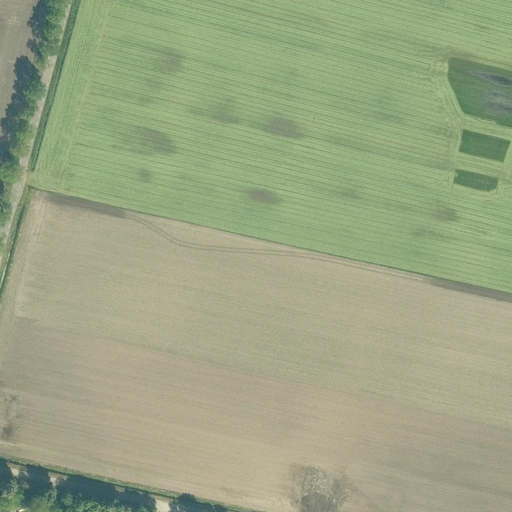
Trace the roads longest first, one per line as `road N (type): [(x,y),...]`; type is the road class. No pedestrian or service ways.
road 1 (unclassified): [(0,244),(66,0)]
road 2 (track): [(207,511),(0,466)]
